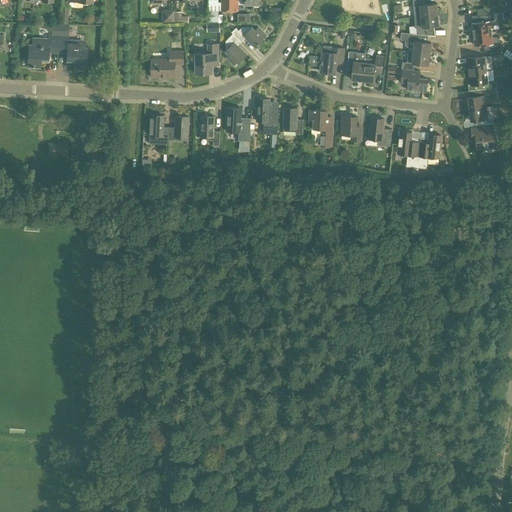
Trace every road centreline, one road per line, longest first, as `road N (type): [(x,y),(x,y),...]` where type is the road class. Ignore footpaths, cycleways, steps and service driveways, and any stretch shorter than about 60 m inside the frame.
road 1 (residential): [(446,110),(347,100),(268,68)]
road 2 (residential): [(268,68),(195,99),(123,97)]
road 3 (residential): [(494,511),(511,367)]
road 4 (residential): [(123,97),(0,90)]
